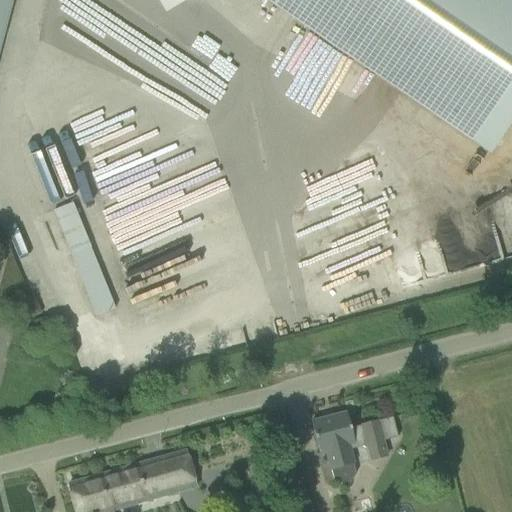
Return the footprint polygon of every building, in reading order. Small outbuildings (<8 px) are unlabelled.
[(0,0),(0,46),(11,0),(0,0)] [(511,122),(511,0),(266,0),(491,153),(511,122)] [(248,244),(230,192),(168,214),(163,198),(126,211),(117,186),(165,169),(149,122),(114,134),(125,167),(111,172),(96,177),(127,264),(152,256),(156,266),(186,255),(189,265),(248,244)] [(71,205),(52,213),(67,249),(86,241),(71,205)] [(203,288),(190,267),(147,293),(160,314),(203,288)] [(350,430),(349,426),(346,414),(311,423),(320,455),(326,453),(331,473),(332,472),(354,466),(355,466),(352,452),(367,447),(384,443),(398,440),(396,434),(392,419),(350,430)] [(75,511),(112,511),(196,488),(186,453),(68,486),(75,511)]
